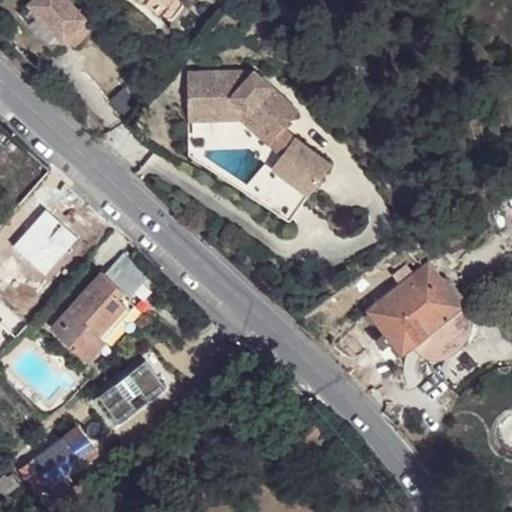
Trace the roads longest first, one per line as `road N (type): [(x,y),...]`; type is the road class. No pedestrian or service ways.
road 1 (tertiary): [(435,511),(393,448),(243,295),(0,78)]
road 2 (unknown): [(291,344),(390,264),(399,246),(395,217),(308,84),(238,0)]
